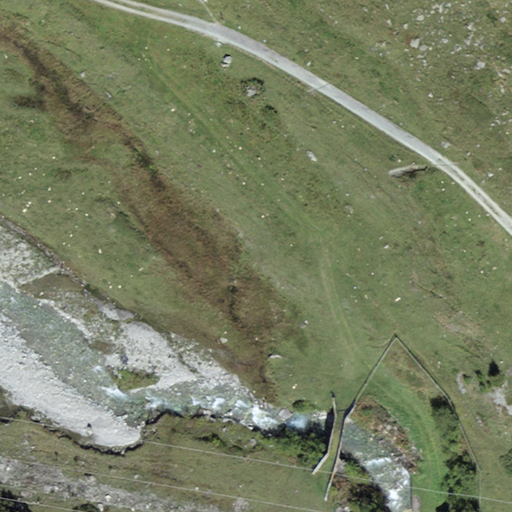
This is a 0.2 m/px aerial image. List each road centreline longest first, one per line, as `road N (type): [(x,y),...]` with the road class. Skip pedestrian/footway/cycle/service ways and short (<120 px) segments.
road 1 (track): [(511,226),(418,145),(250,50)]
road 2 (track): [(250,50),(107,0)]
